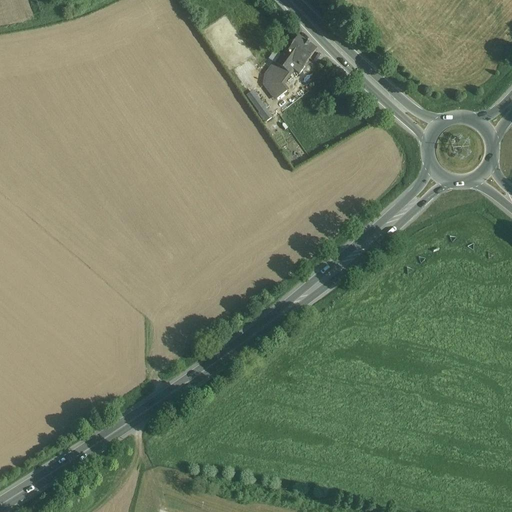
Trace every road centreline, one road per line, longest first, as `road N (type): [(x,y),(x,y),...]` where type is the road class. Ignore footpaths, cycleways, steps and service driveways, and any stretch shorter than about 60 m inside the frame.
road 1 (primary): [(440,176),(244,341),(0,504)]
road 2 (secondary): [(432,133),(288,0)]
